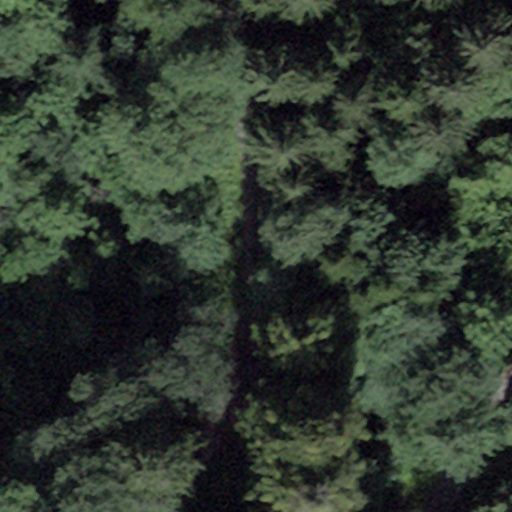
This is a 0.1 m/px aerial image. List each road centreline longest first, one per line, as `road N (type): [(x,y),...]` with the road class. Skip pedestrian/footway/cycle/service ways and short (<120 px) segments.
road 1 (unclassified): [(226,0),(245,122),(252,338),(211,437),(176,485),(142,511)]
road 2 (unclassified): [(430,511),(488,401),(511,375)]
